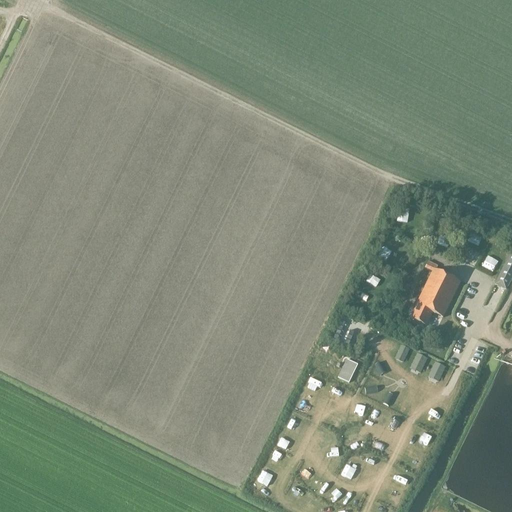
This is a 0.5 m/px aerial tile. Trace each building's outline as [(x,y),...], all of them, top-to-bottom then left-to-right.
[(511,251),(494,285),(505,291),(511,278),(511,251)] [(408,320),(417,324),(425,327),(432,314),(442,319),(460,283),(435,271),(437,267),(428,262),(424,269),(431,272),(415,305),(415,306),(408,320)] [(346,360),(337,378),(348,384),(357,366),(346,360)] [(379,362),(373,365),(379,377),(385,374),(379,362)] [(375,386),(364,388),(365,395),(377,393),(375,386)] [(387,393),(382,404),(388,407),(393,396),(387,393)]
